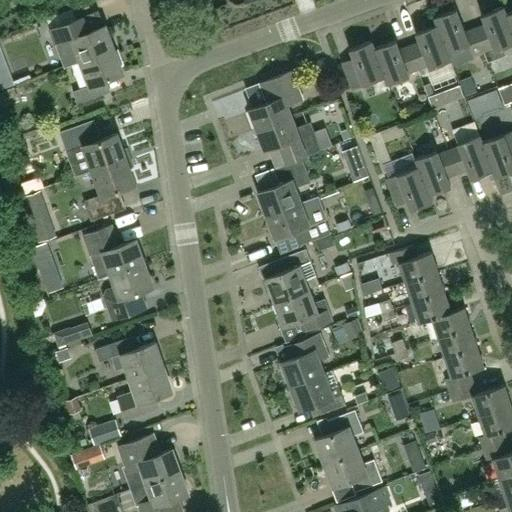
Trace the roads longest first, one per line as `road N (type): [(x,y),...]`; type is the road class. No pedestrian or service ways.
road 1 (residential): [(229,511),(162,77)]
road 2 (residential): [(162,77),(370,0)]
